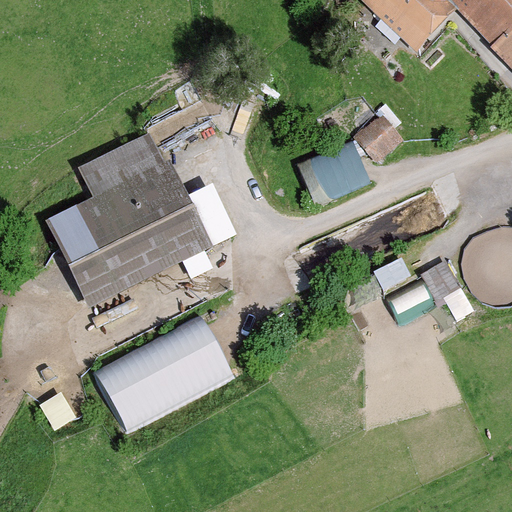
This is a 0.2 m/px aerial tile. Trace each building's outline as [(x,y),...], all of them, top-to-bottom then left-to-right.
[(511,0),(358,0),(354,4),(416,62),(454,22),(511,76),(511,47),(510,46),(511,44),(511,0)] [(353,143),(375,169),(402,148),(392,134),(398,130),(384,112),(373,120),(377,124),(353,143)] [(76,180),(91,211),(45,234),(86,317),(235,244),(214,200),(189,212),(169,172),(163,174),(149,145),(76,180)] [(511,234),(506,232),(489,232),(473,241),(463,252),(459,265),(460,280),(466,293),(474,301),(484,307),(496,309),(511,306),(511,234)] [(375,270),(384,289),(412,274),(403,256),(375,270)] [(391,298),(400,322),(437,308),(428,284),(391,298)] [(89,376),(122,437),(228,382),(196,320),(89,376)] [(55,429),(77,417),(63,391),(41,403),(55,429)]
